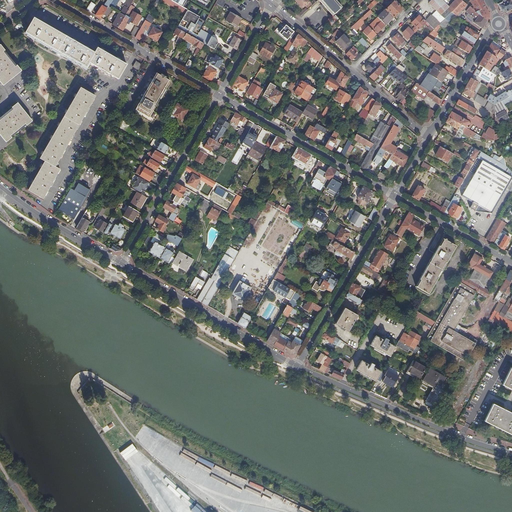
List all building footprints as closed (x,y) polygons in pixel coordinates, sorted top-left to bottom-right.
[(96,16),(101,18),(103,15),(110,5),(113,0),(108,0),(104,7),(102,6),(96,16)] [(127,12),(131,5),(133,1),(130,0),(126,0),(123,7),(124,8),(121,14),(119,13),(119,14),(124,16),(127,12)] [(185,14),(188,10),(169,0),(156,0),(156,2),(159,5),(162,0),(185,14)] [(169,0),(188,10),(193,0),(169,0)] [(193,0),(188,10),(185,14),(179,25),(197,36),(201,30),(205,22),(199,18),(209,0),(193,0)] [(312,4),(308,0),(295,0),(296,0),(302,9),(305,6),(307,8),(312,4)] [(335,0),(318,0),(333,16),(343,8),(335,0)] [(445,19),(446,17),(452,12),(461,2),(463,1),(461,0),(456,0),(449,7),(442,0),(431,0),(429,3),(437,11),(445,19)] [(469,7),(487,21),(488,19),(489,17),(489,14),(481,0),(461,0),(463,1),(466,4),(468,1),(471,0),(473,5),(469,7)] [(511,0),(505,0),(506,0),(498,4),(500,9),(501,11),(506,13),(511,9),(511,0)] [(384,4),(382,5),(386,9),(393,17),(394,18),(403,8),(395,1),(391,4),(390,3),(389,4),(390,5),(388,7),(384,4)] [(466,4),(463,1),(461,2),(465,7),(460,12),(461,13),(464,10),(465,10),(466,8),(468,9),(469,7),(466,4)] [(86,10),(91,13),(96,5),(91,2),(86,10)] [(452,12),(456,16),(457,15),(458,16),(461,13),(460,12),(465,7),(461,2),(452,12)] [(106,17),(112,10),(113,7),(110,5),(103,15),(106,17)] [(425,20),(430,15),(426,11),(426,12),(421,7),(417,11),(425,20)] [(474,23),(483,29),(485,24),(487,21),(469,7),(468,9),(466,8),(465,10),(469,13),(466,17),(474,22),(474,23)] [(386,9),(378,17),(385,25),(393,17),(386,9)] [(370,10),(361,18),(363,20),(372,12),(370,10)] [(445,19),(437,11),(431,17),(439,25),(445,19)] [(118,28),(122,31),(129,19),(128,18),(130,14),(127,12),(124,16),(118,28)] [(235,27),(241,18),(231,12),(225,21),(235,27)] [(317,12),(311,18),(318,26),(325,20),(317,12)] [(113,25),(118,28),(124,16),(119,14),(117,18),(116,18),(115,19),(116,20),(113,25)] [(135,38),(140,41),(143,34),(146,35),(146,36),(147,37),(149,36),(153,39),(153,41),(156,42),(157,41),(162,33),(153,28),(152,29),(149,27),(155,18),(148,15),(140,29),(135,38)] [(328,20),(329,21),(328,23),(331,26),(337,21),(333,16),(331,18),(330,18),(328,20)] [(416,26),(412,30),(415,33),(426,22),(419,16),(412,23),(416,26)] [(394,18),(393,17),(385,25),(386,26),(394,18)] [(126,64),(120,60),(117,59),(104,51),(101,49),(97,47),(94,52),(88,49),(34,18),(26,32),(34,37),(52,47),(64,54),(86,67),(89,62),(93,65),(94,65),(101,69),(118,79),(126,64)] [(361,18),(352,27),(356,31),(365,22),(363,20),(361,18)] [(385,26),(378,18),(370,25),(378,33),(385,26)] [(444,29),(449,21),(447,20),(445,19),(439,25),(444,29)] [(195,39),(197,36),(179,25),(177,28),(186,34),(195,39)] [(291,39),(295,33),(287,26),(286,25),(279,33),(287,40),(289,37),(291,39)] [(130,35),(135,38),(140,29),(135,26),(130,35)] [(371,39),(377,34),(369,26),(363,32),(370,40),(371,39)] [(405,37),(408,40),(414,33),(408,27),(403,33),(406,36),(405,37)] [(183,39),(186,34),(177,28),(174,34),(179,37),(175,44),(179,46),(183,39)] [(464,32),(476,40),(479,35),(470,29),(469,30),(466,28),(464,32)] [(204,44),(214,50),(217,45),(218,46),(219,44),(218,44),(215,41),(206,36),(208,34),(201,30),(197,36),(195,39),(204,44)] [(237,50),(244,38),(238,34),(231,31),(230,33),(236,36),(235,38),(234,37),(229,45),(237,50)] [(464,38),(474,45),(476,40),(464,32),(462,35),(464,37),(464,38)] [(192,44),(195,39),(186,34),(183,39),(192,44)] [(343,34),(337,40),(336,41),(344,50),(351,43),(343,34)] [(404,41),(397,34),(392,39),(399,46),(404,41)] [(302,47),(306,42),(298,35),(294,40),(289,50),(293,52),(288,60),(294,64),(297,63),(299,60),(297,54),(296,53),(297,51),(297,50),(298,48),(300,48),(301,46),(302,47)] [(444,49),(445,48),(432,40),(427,37),(423,41),(441,53),(444,49)] [(198,55),(204,44),(195,39),(192,44),(200,48),(199,50),(198,49),(195,53),(198,55)] [(288,52),(289,50),(294,40),(291,39),(285,50),(288,52)] [(384,45),(393,53),(397,49),(388,40),(386,43),(384,45)] [(412,48),(414,50),(414,49),(417,46),(411,41),(408,44),(412,48)] [(459,48),(468,54),(472,48),(464,42),(460,48),(459,48)] [(91,43),(88,49),(94,52),(97,47),(98,47),(91,43)] [(275,48),(266,43),(260,53),(269,59),(275,48)] [(501,59),(505,53),(501,50),(499,49),(494,46),(491,44),(485,54),(479,65),(483,68),(491,72),(495,67),(501,59)] [(5,50),(0,45),(0,77),(1,79),(0,79),(0,80),(4,85),(21,71),(17,65),(15,67),(3,51),(5,50)] [(414,49),(422,54),(425,50),(418,45),(417,46),(414,49)] [(353,46),(346,54),(352,60),(357,54),(356,53),(357,51),(356,50),(356,49),(353,46)] [(400,52),(404,55),(406,58),(414,50),(412,48),(407,53),(403,50),(400,52)] [(381,59),(376,64),(379,67),(381,65),(388,58),(386,56),(381,51),(381,50),(380,49),(376,53),(381,59)] [(397,49),(393,53),(398,59),(402,55),(398,51),(399,51),(397,49)] [(451,52),(464,61),(467,55),(459,50),(456,49),(456,51),(453,49),(451,52)] [(319,61),(322,56),(315,50),(312,56),(312,57),(319,61)] [(444,56),(461,67),(464,61),(451,52),(448,50),(444,56)] [(436,64),(437,65),(441,59),(434,54),(430,60),(436,64)] [(210,64),(218,69),(224,59),(215,55),(213,57),(212,56),(208,63),(210,64)] [(511,58),(511,57),(506,60),(503,63),(506,67),(509,66),(510,68),(511,67),(511,58)] [(138,70),(142,64),(136,61),(133,66),(138,70)] [(202,77),(211,82),(218,69),(210,64),(202,77)] [(446,76),(448,72),(444,70),(437,65),(436,64),(434,68),(435,68),(431,75),(440,82),(445,75),(446,76)] [(366,68),(372,74),(377,69),(377,68),(376,67),(375,67),(373,69),(369,65),(366,68)] [(372,74),(369,77),(374,80),(385,69),(381,65),(379,67),(377,69),(372,74)] [(448,72),(455,77),(458,72),(450,67),(449,68),(446,67),(444,70),(448,72)] [(498,68),(495,67),(491,72),(497,76),(503,72),(498,69),(498,68)] [(396,68),(393,71),(391,72),(399,78),(398,80),(402,83),(408,77),(403,73),(396,68)] [(497,76),(491,72),(483,68),(478,77),(489,83),(491,79),(492,80),(497,76)] [(336,90),(339,85),(345,75),(341,72),(336,82),(330,78),(326,84),(336,90)] [(166,77),(161,74),(161,75),(157,73),(155,76),(152,74),(131,110),(153,123),(159,114),(152,110),(167,84),(168,85),(170,80),(166,78),(166,77)] [(343,87),(348,78),(345,75),(339,85),(343,87)] [(248,82),(239,76),(234,85),(244,91),(247,85),(248,86),(249,85),(248,84),(248,82)] [(408,82),(414,87),(416,83),(413,80),(408,77),(402,83),(405,85),(408,82)] [(416,83),(427,91),(430,86),(417,77),(416,79),(414,79),(413,80),(416,83)] [(385,79),(379,85),(382,87),(388,82),(385,79)] [(477,83),(471,79),(469,82),(466,88),(472,92),(477,83)] [(254,80),(247,93),(257,98),(262,89),(258,88),(261,84),(254,80)] [(312,96),(316,90),(309,86),(309,84),(306,82),(305,83),(301,81),(301,82),(298,80),(296,83),(291,91),(309,102),(312,96)] [(291,91),(296,83),(293,81),(288,90),(291,92),(291,91)] [(270,83),(264,94),(269,97),(268,99),(277,104),(282,94),(274,89),(276,86),(270,83)] [(432,100),(439,105),(442,100),(427,91),(416,83),(414,87),(411,90),(424,99),(426,95),(432,99),(432,100)] [(397,95),(395,98),(398,101),(401,103),(404,99),(408,94),(403,90),(405,87),(402,84),(395,91),(398,94),(397,95)] [(90,93),(81,88),(77,94),(75,97),(68,110),(66,113),(64,117),(60,123),(59,126),(58,128),(57,128),(53,136),(51,139),(44,152),(42,155),(40,158),(45,161),(42,166),(41,167),(34,180),(32,183),(28,190),(43,198),(60,169),(55,166),(95,96),(90,93)] [(361,104),(367,94),(359,88),(352,100),(361,104)] [(472,92),(466,88),(463,93),(474,100),(474,101),(485,107),(484,108),(494,114),(494,104),(487,100),(484,99),(472,92)] [(511,88),(506,92),(506,91),(502,93),(499,96),(499,97),(500,98),(497,100),(500,102),(511,95),(511,88)] [(350,96),(340,91),(335,99),(345,105),(350,96)] [(492,95),(490,94),(490,95),(487,100),(494,104),(500,102),(497,100),(492,97),(492,95)] [(367,117),(376,101),(373,99),(360,114),(367,117)] [(181,102),(178,101),(171,114),(186,122),(191,112),(180,105),(181,102)] [(379,109),(381,106),(376,101),(367,117),(364,123),(367,124),(370,119),(369,118),(371,115),(375,117),(375,116),(377,117),(378,115),(379,115),(381,111),(379,109)] [(477,111),(459,101),(456,105),(473,114),(474,115),(475,113),(476,114),(477,111)] [(0,119),(0,134),(6,142),(12,137),(10,136),(19,129),(20,128),(25,124),(27,125),(32,121),(18,103),(12,107),(14,109),(0,119)] [(307,104),(302,114),(312,120),(318,111),(307,104)] [(428,113),(423,122),(424,123),(429,122),(435,112),(432,110),(429,114),(428,113)] [(504,110),(494,115),(494,120),(502,115),(501,112),(505,110),(504,110)] [(494,120),(494,127),(509,118),(505,110),(501,112),(502,115),(494,120)] [(244,117),(236,112),(231,121),(241,127),(246,118),(244,117)] [(486,140),(494,141),(494,133),(494,127),(474,115),(473,114),(468,122),(452,113),(448,118),(461,125),(461,126),(465,127),(475,134),(481,137),(486,140)] [(394,125),(397,119),(393,116),(391,119),(387,125),(382,122),(381,122),(372,137),(359,130),(357,135),(381,148),(394,125)] [(387,125),(391,119),(385,116),(382,122),(387,125)] [(461,125),(448,118),(445,123),(457,130),(461,125)] [(229,125),(229,124),(221,119),(218,124),(219,124),(218,126),(214,132),(215,133),(212,138),(219,142),(221,138),(228,126),(229,125)] [(392,154),(406,162),(409,157),(396,150),(397,147),(391,144),(398,130),(402,123),(397,119),(394,125),(381,148),(392,154)] [(307,132),(305,135),(309,138),(316,125),(315,124),(313,127),(310,126),(308,129),(307,128),(305,131),(307,132)] [(316,125),(309,138),(314,141),(319,131),(319,130),(318,129),(318,130),(316,129),(318,126),(318,125),(317,124),(316,125)] [(465,127),(461,126),(460,127),(455,136),(460,139),(463,134),(463,130),(465,127)] [(472,138),(473,138),(475,134),(465,127),(463,130),(463,134),(469,137),(470,137),(472,138)] [(332,135),(325,147),(331,151),(337,141),(335,140),(338,134),(334,131),(332,135)] [(328,133),(321,145),(325,147),(332,135),(328,133)] [(370,166),(381,148),(357,135),(354,139),(368,147),(366,149),(370,151),(361,167),(367,171),(370,166)] [(285,141),(276,136),(270,147),(279,152),(285,141)] [(212,138),(209,137),(207,141),(208,141),(205,148),(210,151),(213,147),(217,149),(221,144),(219,142),(212,138)] [(165,153),(169,146),(160,141),(158,144),(155,142),(153,146),(165,153)] [(232,150),(235,146),(231,143),(227,141),(226,142),(227,143),(225,146),(232,150)] [(266,149),(255,142),(248,154),(259,160),(266,149)] [(451,153),(440,147),(436,155),(448,162),(452,153),(451,153)] [(472,165),(480,151),(473,147),(472,148),(474,150),(469,157),(470,158),(468,162),(472,165)] [(309,154),(298,148),(293,156),(297,158),(299,159),(306,164),(311,155),(309,154)] [(389,158),(392,154),(381,148),(370,166),(373,167),(375,163),(376,164),(380,159),(381,159),(382,156),(385,158),(384,159),(387,161),(389,158)] [(164,155),(155,150),(153,153),(151,152),(148,155),(160,162),(164,155)] [(208,155),(200,150),(198,154),(197,153),(196,154),(198,155),(195,160),(203,164),(208,155)] [(501,163),(493,159),(481,152),(477,159),(482,161),(462,196),(472,202),(471,203),(472,204),(469,208),(475,211),(478,205),(482,208),(503,172),(497,169),(501,163)] [(395,173),(398,175),(400,173),(406,162),(392,154),(389,158),(393,160),(392,160),(399,165),(397,169),(396,170),(395,171),(395,172),(395,173)] [(224,164),(227,160),(220,156),(217,160),(224,164)] [(505,161),(504,159),(502,156),(500,158),(495,156),(493,159),(501,163),(501,164),(505,161)] [(465,178),(472,165),(468,162),(463,160),(460,158),(459,160),(464,163),(463,165),(466,167),(463,173),(462,173),(461,175),(465,178)] [(159,164),(150,159),(149,162),(145,160),(143,163),(155,170),(159,164)] [(423,162),(420,167),(431,172),(433,168),(423,162)] [(213,181),(187,166),(185,170),(192,174),(187,184),(195,189),(196,187),(197,188),(198,187),(197,186),(200,180),(213,187),(216,182),(214,181),(213,181)] [(326,173),(320,169),(315,178),(320,181),(320,182),(324,185),(326,180),(329,182),(333,176),(336,170),(330,166),(326,173)] [(88,176),(92,170),(88,167),(84,173),(88,176)] [(154,172),(145,167),(140,176),(149,181),(154,172)] [(511,178),(503,172),(482,208),(491,213),(511,178)] [(145,191),(150,182),(149,181),(140,176),(139,175),(131,188),(136,192),(140,194),(143,190),(145,191)] [(459,189),(465,178),(461,175),(460,178),(459,177),(454,186),(459,189)] [(320,181),(315,178),(313,181),(323,187),(324,185),(320,182),(320,181)] [(74,190),(71,188),(57,211),(61,214),(63,211),(75,218),(83,204),(91,190),(78,183),(74,190)] [(180,185),(177,183),(172,192),(181,197),(186,188),(180,185)] [(374,192),(364,186),(357,197),(359,198),(358,200),(359,200),(358,204),(363,207),(366,202),(368,203),(374,192)] [(412,197),(418,201),(421,195),(423,196),(424,195),(422,194),(425,190),(418,186),(412,197)] [(140,207),(146,197),(140,194),(136,192),(131,202),(140,207)] [(457,206),(460,200),(455,197),(451,203),(454,204),(448,214),(456,219),(462,209),(457,206)] [(177,204),(168,198),(163,207),(172,212),(169,218),(173,221),(180,210),(176,207),(177,204)] [(211,203),(204,199),(197,211),(204,215),(211,203)] [(231,214),(239,201),(237,199),(231,210),(229,213),(231,214)] [(421,202),(444,215),(450,204),(446,202),(442,208),(431,201),(429,204),(422,199),(421,202)] [(106,205),(105,202),(103,201),(96,212),(99,214),(102,208),(103,206),(105,205),(106,205)] [(215,220),(222,209),(214,204),(207,217),(211,219),(212,218),(215,220)] [(277,205),(275,207),(288,214),(291,209),(287,207),(286,210),(277,205)] [(132,222),(138,212),(127,206),(121,215),(132,222)] [(375,207),(368,218),(373,220),(378,212),(379,209),(375,207)] [(103,232),(107,224),(99,220),(105,209),(102,208),(99,214),(92,226),(103,232)] [(253,227),(262,212),(258,210),(253,218),(251,218),(248,224),(253,227)] [(365,216),(354,210),(352,215),(353,216),(350,222),(359,227),(365,216)] [(323,214),(317,211),(310,221),(321,228),(328,216),(323,213),(323,214)] [(411,219),(414,215),(409,213),(403,222),(400,220),(397,224),(403,228),(403,229),(402,229),(398,236),(401,237),(406,229),(411,219)] [(157,229),(163,233),(166,227),(164,226),(168,220),(159,215),(155,221),(160,224),(157,229)] [(87,218),(83,216),(77,227),(84,232),(90,222),(86,220),(87,218)] [(113,221),(115,218),(112,216),(107,224),(103,232),(107,234),(108,231),(110,232),(110,233),(120,239),(126,230),(122,227),(123,225),(119,223),(118,225),(115,223),(114,225),(111,224),(113,221)] [(423,238),(427,230),(423,227),(424,227),(411,219),(406,229),(418,236),(419,235),(423,238)] [(494,244),(500,233),(506,224),(497,219),(486,239),(490,242),(494,244)] [(330,239),(332,240),(342,246),(344,243),(345,243),(350,233),(349,232),(349,231),(343,227),(342,228),(336,237),(328,232),(327,234),(326,233),(325,234),(326,235),(325,236),(330,239)] [(159,258),(166,246),(167,244),(164,242),(165,239),(156,233),(152,240),(154,242),(149,252),(159,258)] [(500,233),(494,244),(501,248),(503,250),(510,239),(500,233)] [(325,236),(321,234),(319,238),(327,243),(330,239),(325,236)] [(398,240),(390,235),(383,246),(392,251),(398,240)] [(421,280),(417,287),(429,294),(438,277),(438,276),(446,263),(456,246),(446,241),(447,240),(445,239),(445,240),(444,240),(440,247),(439,246),(420,280),(421,280)] [(332,240),(329,245),(336,249),(337,250),(344,254),(351,258),(354,253),(342,246),(332,240)] [(300,244),(296,241),(289,252),(293,255),(300,244)] [(168,262),(174,252),(170,250),(171,249),(170,248),(167,247),(166,246),(159,258),(168,262)] [(220,284),(239,251),(230,246),(211,279),(220,284)] [(371,265),(365,262),(363,266),(377,273),(388,255),(379,250),(371,265)] [(193,260),(180,252),(173,263),(186,271),(193,260)] [(462,275),(459,282),(476,292),(487,298),(490,292),(484,288),(493,273),(485,268),(485,267),(484,266),(483,267),(479,265),(485,255),(482,254),(480,258),(474,254),(473,258),(469,263),(468,266),(475,270),(469,279),(462,275)] [(288,259),(286,258),(273,279),(276,281),(288,259)] [(438,276),(438,277),(446,263),(438,276)] [(363,266),(360,271),(371,277),(372,275),(374,277),(373,279),(376,281),(379,275),(377,273),(363,266)] [(511,278),(511,271),(510,270),(506,277),(493,301),(498,304),(499,302),(499,300),(511,278)] [(325,280),(335,286),(338,280),(333,277),(333,275),(329,273),(328,275),(325,280)] [(198,278),(196,277),(189,289),(193,292),(196,287),(198,284),(202,286),(205,282),(198,278)] [(208,306),(220,284),(211,279),(210,278),(197,300),(208,306)] [(382,293),(389,280),(385,278),(378,290),(382,293)] [(511,278),(499,300),(504,303),(506,300),(505,300),(511,287),(511,278)] [(276,281),(273,279),(268,288),(285,298),(290,301),(295,292),(276,281)] [(325,280),(324,279),(323,281),(320,279),(318,282),(316,281),(312,287),(312,288),(317,291),(318,291),(319,289),(322,291),(323,289),(324,290),(324,289),(331,292),(335,286),(325,280)] [(251,288),(239,281),(232,294),(244,301),(251,288)] [(476,292),(459,282),(427,339),(465,361),(476,341),(473,339),(471,342),(468,340),(457,334),(453,332),(457,325),(476,292)] [(348,293),(360,300),(365,291),(353,284),(348,293)] [(295,292),(290,301),(288,305),(295,310),(303,296),(295,292)] [(348,293),(345,298),(359,306),(362,301),(360,300),(348,293)] [(252,311),(254,313),(262,298),(258,296),(255,301),(255,302),(254,304),(256,305),(255,307),(254,307),(252,311)] [(316,304),(312,302),(311,303),(312,303),(310,307),(320,312),(322,308),(316,304)] [(498,304),(489,319),(511,331),(511,321),(504,317),(509,308),(499,302),(498,304)] [(295,310),(288,305),(282,314),(283,314),(287,317),(290,312),(294,314),(296,313),(297,311),(295,310)] [(357,316),(344,308),(335,324),(348,332),(357,316)] [(416,311),(414,315),(433,326),(435,323),(434,322),(416,311)] [(241,317),(238,323),(245,328),(251,317),(244,313),(242,317),(241,317)] [(274,329),(267,341),(270,343),(274,345),(278,337),(281,333),(274,329)] [(323,335),(322,337),(343,349),(346,344),(325,332),(323,335)] [(408,336),(404,333),(399,341),(405,344),(403,347),(408,350),(410,347),(415,349),(416,347),(416,346),(418,342),(420,338),(410,332),(408,336)] [(392,354),(396,347),(387,343),(390,338),(387,336),(384,341),(376,336),(371,345),(390,357),(392,354)] [(278,337),(274,345),(280,348),(283,350),(287,343),(278,337)] [(287,343),(283,350),(290,354),(296,353),(298,349),(300,345),(290,339),(287,343)] [(405,344),(399,341),(397,346),(408,352),(409,350),(417,354),(420,349),(416,347),(415,349),(410,347),(408,350),(403,347),(405,344)] [(476,341),(465,361),(477,342),(476,341)] [(323,365),(320,370),(324,372),(327,367),(331,360),(321,355),(317,362),(323,365)] [(350,364),(343,360),(340,365),(348,369),(350,364)] [(376,381),(382,372),(373,367),(376,363),(373,361),(370,366),(362,361),(356,370),(376,381)] [(426,369),(413,361),(411,364),(406,373),(419,380),(426,369)] [(511,368),(503,385),(511,389),(511,368)] [(341,380),(346,371),(342,369),(340,374),(334,371),(331,375),(341,380)] [(439,389),(445,378),(430,370),(424,380),(439,389)] [(383,382),(392,388),(399,377),(388,371),(385,376),(386,377),(383,382)] [(511,413),(511,415),(502,410),(503,409),(493,404),(485,421),(494,426),(495,425),(504,430),(504,431),(511,435),(511,413)] [(102,429),(104,433),(115,426),(112,422),(102,429)] [(156,436),(153,441),(167,449),(170,443),(156,436)] [(118,453),(127,464),(139,456),(131,444),(118,453)] [(182,499),(189,506),(193,501),(186,495),(182,499)]
